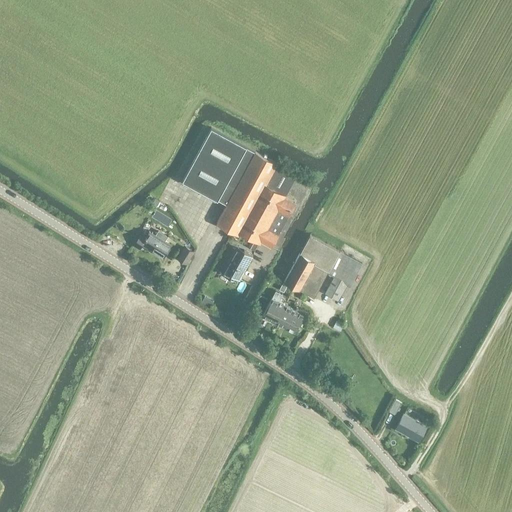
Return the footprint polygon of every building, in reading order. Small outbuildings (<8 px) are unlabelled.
[(210,126),(181,180),(217,200),(218,199),(226,203),(216,222),(238,234),(239,231),(259,242),(261,240),(271,246),(295,203),(285,197),(286,194),(297,173),(210,126)] [(170,244),(165,240),(168,235),(158,230),(155,234),(149,230),(145,237),(140,234),(133,244),(140,248),(142,244),(163,257),(170,244)] [(327,272),(333,276),(325,291),(338,298),(346,285),(349,287),(362,262),(339,251),(339,250),(309,234),(284,281),(300,290),(314,297),(327,272)] [(194,251),(185,245),(177,258),(186,263),(194,251)] [(252,254),(237,245),(222,272),(230,277),(232,273),(239,278),(252,254)] [(274,321),(276,321),(288,297),(282,295),(283,293),(275,289),(262,315),(269,318),(270,320),(273,322),(274,321)] [(260,313),(267,298),(260,294),(253,309),(260,313)] [(295,309),(290,306),(293,300),(288,297),(276,321),(295,331),(302,317),(305,319),(308,313),(296,306),(295,309)] [(395,412),(401,401),(395,398),(389,409),(395,412)] [(418,440),(427,425),(403,412),(397,424),(408,431),(406,434),(418,440)]
